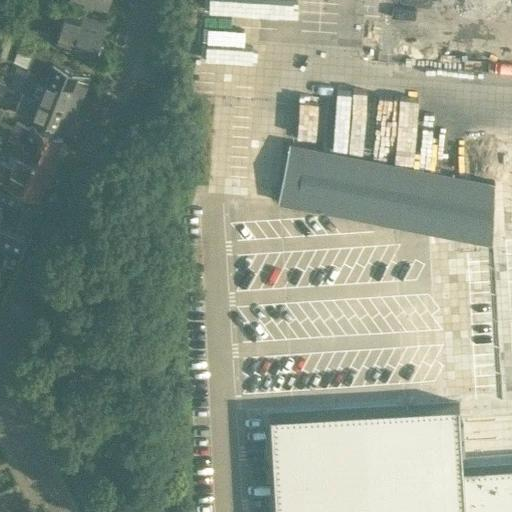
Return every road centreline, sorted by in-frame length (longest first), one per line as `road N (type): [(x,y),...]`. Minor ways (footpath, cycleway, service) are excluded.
road 1 (residential): [(0,333),(16,311),(141,0)]
road 2 (unknown): [(213,243),(366,235),(376,284)]
road 3 (unknown): [(221,399),(394,387)]
road 4 (unknown): [(218,347),(388,338)]
road 5 (unknown): [(215,295),(376,284)]
road 6 (unclassified): [(57,511),(0,400)]
road 7 (unknown): [(394,387),(404,511)]
